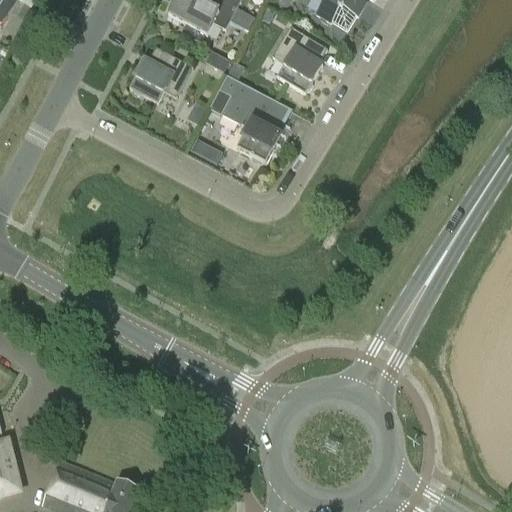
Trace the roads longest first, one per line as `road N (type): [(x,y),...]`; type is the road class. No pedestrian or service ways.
road 1 (residential): [(62,108),(265,215),(284,203),(410,0)]
road 2 (tertiary): [(164,353),(0,255)]
road 3 (tertiary): [(417,300),(511,149)]
road 4 (tertiary): [(295,403),(164,353)]
road 5 (tertiary): [(164,353),(272,435)]
road 6 (residential): [(0,217),(62,108)]
road 7 (residential): [(62,108),(118,0)]
